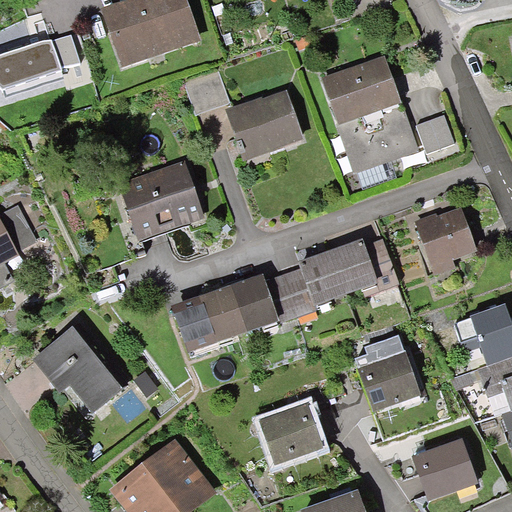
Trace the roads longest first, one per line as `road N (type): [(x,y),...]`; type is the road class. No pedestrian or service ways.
road 1 (residential): [(171,284),(496,160)]
road 2 (residential): [(496,160),(422,0)]
road 3 (residential): [(0,406),(80,511)]
